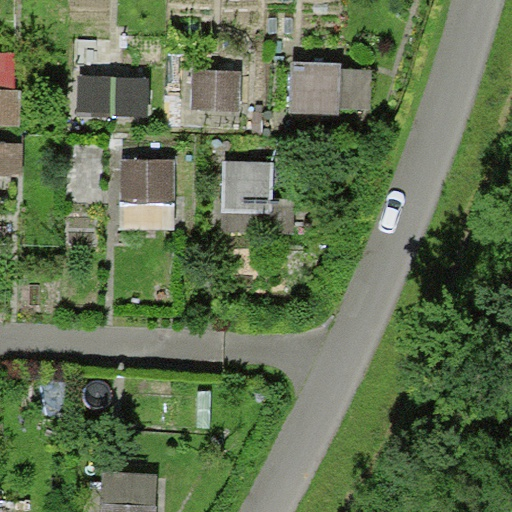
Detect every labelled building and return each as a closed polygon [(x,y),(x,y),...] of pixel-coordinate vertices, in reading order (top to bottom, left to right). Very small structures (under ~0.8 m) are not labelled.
[(286,56),(287,109),(346,108),(345,56),(286,56)] [(190,66),(191,104),(238,103),(236,64),(190,66)] [(78,72),(79,111),(147,109),(146,70),(78,72)] [(0,83),(0,118),(18,118),(17,83),(0,83)] [(20,138),(0,137),(0,167),(20,167),(20,138)] [(170,154),(121,156),(122,197),(171,195),(170,154)] [(274,156),(223,156),(223,205),(274,205),(274,156)] [(100,471),(99,511),(159,511),(161,472),(100,471)]
